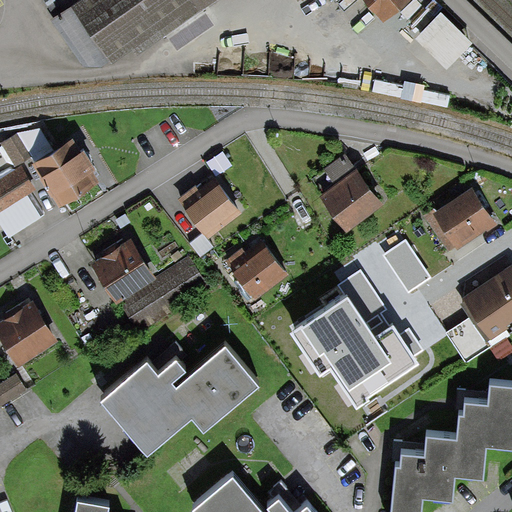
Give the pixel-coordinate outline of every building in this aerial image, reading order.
[(205,0),(74,0),(113,55),(132,41),(137,49),(205,0)] [(366,0),(383,21),(408,0),(366,0)] [(444,17),(420,43),(453,74),(478,48),(444,17)] [(27,149),(16,130),(1,138),(12,157),(27,149)] [(73,131),(32,157),(59,199),(99,174),(91,160),(95,158),(84,140),(80,143),(73,131)] [(344,155),(324,171),(335,184),(320,197),(348,230),(382,202),(344,155)] [(0,206),(34,185),(21,164),(0,177),(0,206)] [(203,189),(196,181),(180,194),(210,233),(243,208),(219,176),(203,189)] [(497,219),(474,184),(427,213),(450,249),(497,219)] [(204,230),(190,241),(200,255),(214,244),(204,230)] [(157,272),(133,233),(94,257),(118,295),(157,272)] [(265,240),(250,251),(243,242),(226,254),(241,273),(237,277),(252,297),(288,270),(265,240)] [(430,277),(406,242),(386,256),(409,291),(430,277)] [(210,289),(188,256),(121,298),(143,332),(210,289)] [(511,314),(511,261),(463,293),(474,311),(447,328),(467,359),(492,343),(487,335),(508,322),(505,319),(511,314)] [(383,313),(388,309),(361,269),(337,285),(345,297),(290,334),(319,377),(330,369),(358,411),(373,401),(370,397),(418,365),(413,356),(423,350),(409,330),(398,337),(383,313)] [(60,333),(34,294),(0,316),(0,331),(18,360),(60,333)] [(147,354),(100,393),(147,449),(190,412),(203,428),(258,382),(224,342),(176,383),(169,375),(183,363),(174,352),(157,366),(147,354)] [(0,405),(27,389),(16,370),(0,379),(0,405)] [(511,438),(511,373),(491,372),(488,394),(463,392),(462,405),(458,405),(456,427),(424,424),(422,442),(400,440),(399,454),(394,453),(388,511),(422,511),(425,488),(453,491),(456,467),(483,470),(486,436),(511,438)] [(269,511),(231,466),(192,498),(203,511),(324,511),(310,494),(295,506),(281,488),(269,498),(277,509),(273,511),(269,511)] [(106,511),(110,497),(78,491),(74,511),(106,511)]
